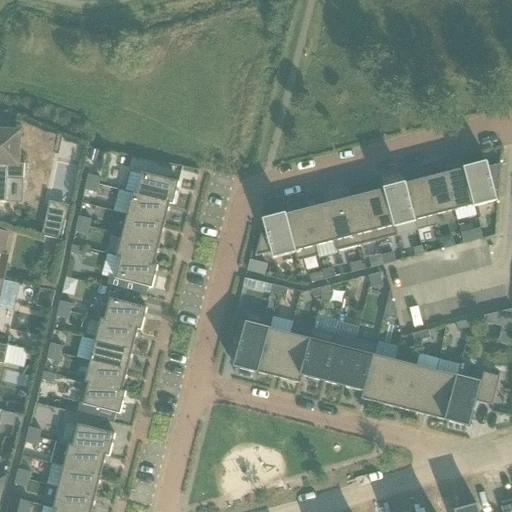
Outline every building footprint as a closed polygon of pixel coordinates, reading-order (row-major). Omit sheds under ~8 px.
[(20,166),(22,134),(0,132),(0,202),(5,203),(6,180),(24,181),(24,166),(20,166)] [(475,207),(497,201),(487,163),(465,169),(475,207)] [(474,207),(475,207),(465,169),(445,174),(455,212),(474,207)] [(133,193),(132,194),(173,205),(179,183),(142,174),(137,194),(133,193)] [(435,217),(455,212),(445,174),(426,180),(435,217)] [(100,178),(88,175),(86,183),(98,186),(100,178)] [(415,222),(418,232),(438,226),(435,217),(426,180),(406,185),(415,222)] [(97,194),(98,186),(86,183),(85,191),(97,194)] [(385,190),(397,237),(398,236),(395,227),(415,222),(406,185),(406,184),(385,189),(385,190)] [(385,190),(365,195),(377,242),(397,237),(385,190)] [(170,204),(173,205),(132,194),(127,215),(165,225),(170,204)] [(357,247),(377,242),(365,195),(345,200),(357,247)] [(338,252),(357,247),(345,200),(326,205),(338,252)] [(326,205),(306,210),(318,257),(319,257),(319,259),(337,254),(337,252),(338,252),(326,205)] [(298,262),(318,257),(306,210),(286,215),(298,262)] [(165,225),(127,215),(122,236),(159,246),(165,225)] [(298,262),(286,215),(263,221),(267,234),(261,236),(255,257),(272,253),(273,259),(295,253),(297,262),(298,262)] [(42,237),(61,241),(65,221),(46,217),(42,237)] [(79,217),(77,225),(89,228),(91,220),(79,217)] [(87,236),(89,228),(77,225),(75,233),(87,236)] [(154,266),(159,246),(122,236),(117,257),(158,267),(154,266)] [(71,254),(82,257),(84,249),(72,246),(71,254)] [(421,247),(413,249),(415,257),(424,254),(421,247)] [(109,278),(107,288),(146,298),(148,288),(152,289),(158,267),(117,257),(116,258),(121,259),(116,278),(110,276),(109,278)] [(253,260),(251,270),(267,274),(269,264),(253,260)] [(352,273),(363,270),(361,262),(349,265),(352,273)] [(322,271),(322,272),(324,280),(335,277),(333,268),(322,271)] [(311,283),(324,280),(322,272),(309,276),(311,283)] [(380,273),(368,277),(370,284),(371,289),(383,285),(380,273)] [(368,277),(352,280),(354,291),(368,291),(370,284),(368,277)] [(278,295),(280,287),(272,285),(270,293),(278,295)] [(280,287),(278,295),(286,297),(288,289),(280,287)] [(328,287),(320,289),(322,297),(321,300),(329,302),(331,294),(328,287)] [(322,297),(320,289),(312,291),(314,299),(322,297)] [(51,309),(54,293),(39,290),(36,306),(51,309)] [(101,319),(101,320),(142,331),(147,309),(110,300),(105,320),(101,319)] [(70,313),(72,305),(60,302),(58,310),(70,313)] [(68,320),(70,313),(58,310),(57,318),(68,320)] [(141,331),(142,331),(101,320),(95,341),(133,351),(138,330),(141,331)] [(456,324),(458,332),(470,328),(468,321),(456,324)] [(259,375),(259,374),(258,374),(269,329),(246,323),(239,322),(234,341),(241,343),(234,369),(259,375)] [(511,327),(503,326),(500,342),(511,345),(511,327)] [(270,329),(269,329),(258,374),(259,374),(279,379),(290,335),(270,330),(270,329)] [(310,340),(290,335),(279,379),(300,385),(314,330),(313,330),(310,340)] [(335,335),(314,330),(300,385),(301,385),(303,377),(323,382),(335,335)] [(429,331),(420,333),(422,341),(431,339),(429,331)] [(422,341),(420,333),(412,335),(414,343),(422,341)] [(356,341),(335,335),(323,382),(344,387),(356,341)] [(127,372),(133,351),(95,341),(90,362),(127,372)] [(376,346),(356,341),(344,387),(364,393),(362,400),(363,400),(376,346)] [(0,363),(4,365),(8,346),(0,344),(0,363)] [(51,344),(49,352),(61,355),(63,347),(51,344)] [(377,346),(376,346),(363,400),(384,406),(395,361),(375,356),(377,346)] [(59,363),(61,355),(49,352),(47,360),(59,363)] [(416,366),(395,361),(384,406),(405,411),(416,366)] [(122,392),(127,372),(90,362),(85,383),(126,393),(122,392)] [(437,372),(416,366),(405,411),(425,416),(437,372)] [(457,377),(437,372),(425,416),(445,421),(446,422),(458,376),(457,376),(457,377)] [(56,376),(44,373),(42,381),(54,383),(56,376)] [(458,376),(446,422),(445,421),(445,422),(470,429),(477,402),(493,406),(500,377),(484,373),(481,382),(458,376)] [(80,404),(77,415),(114,424),(116,414),(120,415),(126,393),(85,383),(85,384),(89,385),(84,405),(80,404)] [(69,445),(69,446),(110,457),(115,435),(78,426),(73,446),(69,445)] [(41,431),(29,428),(27,436),(39,439),(41,431)] [(37,447),(39,439),(27,436),(25,444),(37,447)] [(106,456),(110,457),(69,446),(63,467),(101,477),(106,456)] [(96,498),(101,477),(63,467),(58,488),(96,498)] [(30,473),(18,470),(16,478),(28,481),(30,473)] [(26,488),(28,481),(16,478),(14,485),(26,488)] [(91,511),(96,498),(58,488),(53,509),(64,511),(91,511)] [(11,499),(7,511),(27,511),(30,503),(11,499)]
